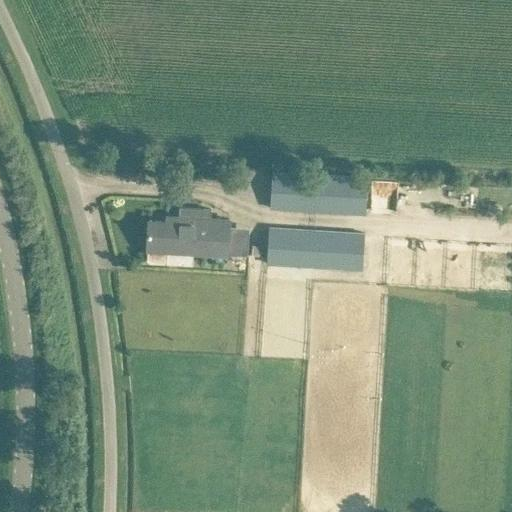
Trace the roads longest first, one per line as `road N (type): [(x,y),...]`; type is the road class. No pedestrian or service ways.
road 1 (unclassified): [(108,511),(103,352),(79,216),(0,18)]
road 2 (unclassified): [(15,511),(24,374),(16,276),(0,217)]
